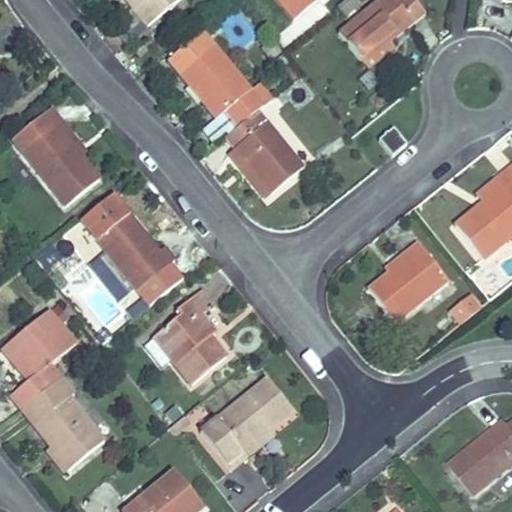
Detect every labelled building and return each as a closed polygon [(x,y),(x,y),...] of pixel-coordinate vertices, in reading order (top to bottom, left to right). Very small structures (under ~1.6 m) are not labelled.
[(126,0),(137,13),(142,10),(134,0),(126,0)] [(134,0),(142,10),(137,13),(148,27),(180,0),(134,0)] [(363,66),(389,46),(425,16),(411,0),(381,0),(338,35),(363,66)] [(203,34),(190,44),(202,59),(215,49),(203,34)] [(216,120),(226,112),(239,128),(257,113),(259,112),(263,109),(250,93),(215,49),(202,59),(190,44),(170,61),(216,120)] [(393,51),(389,46),(363,66),(368,71),(393,51)] [(259,86),(250,93),(263,109),(272,102),(259,86)] [(65,140),(71,136),(51,111),(12,142),(66,209),(99,182),(81,160),(65,140)] [(239,128),(225,139),(271,197),(305,170),(259,112),(257,113),(239,128)] [(379,141),(392,158),(406,147),(393,130),(379,141)] [(86,155),(71,136),(65,140),(81,160),(86,155)] [(506,187),(483,206),(455,228),(482,262),(511,237),(511,169),(500,179),(506,187)] [(477,198),(483,206),(506,187),(500,179),(477,198)] [(114,264),(125,278),(138,293),(176,261),(165,249),(159,253),(129,217),(97,243),(114,264)] [(406,261),(388,276),(368,292),(395,326),(448,283),(418,246),(403,257),(406,261)] [(52,247),(35,259),(45,273),(62,261),(52,247)] [(385,272),(388,276),(406,261),(403,257),(385,272)] [(116,285),(125,278),(114,264),(105,272),(116,285)] [(155,341),(171,361),(192,387),(226,359),(213,342),(210,345),(207,341),(210,338),(215,334),(201,317),(213,307),(201,293),(176,313),(181,318),(154,339),(155,341)] [(460,326),(480,310),(471,298),(450,314),(460,326)] [(39,334),(9,358),(29,383),(11,398),(22,411),(61,380),(50,367),(77,346),(49,312),(32,326),(39,334)] [(3,350),(9,358),(39,334),(32,326),(3,350)] [(162,369),(171,361),(155,341),(145,348),(162,369)] [(52,449),(70,471),(105,442),(70,399),(74,396),(61,380),(22,411),(52,449)] [(243,453),(269,433),(293,413),(267,381),(200,435),(231,472),(247,459),(243,453)] [(178,423),(183,429),(189,425),(184,418),(178,423)] [(174,437),(183,429),(178,423),(170,430),(174,437)] [(511,432),(508,429),(505,424),(449,469),(473,499),(511,467),(511,432)] [(273,438),(269,433),(243,453),(247,459),(273,438)] [(66,474),(70,471),(52,449),(49,452),(66,474)] [(128,511),(199,511),(202,510),(174,475),(128,511)]
